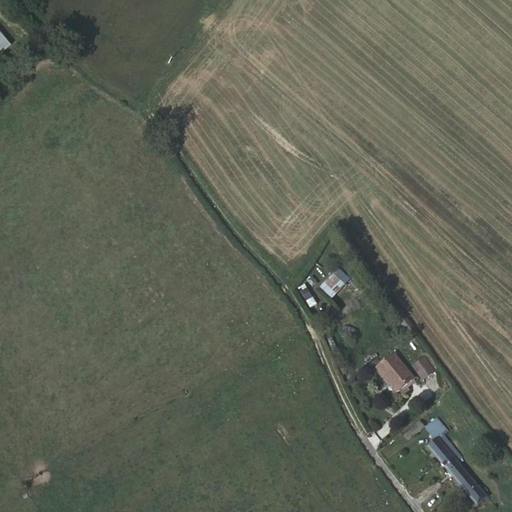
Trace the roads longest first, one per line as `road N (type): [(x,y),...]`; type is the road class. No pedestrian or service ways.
road 1 (track): [(16,0),(70,57),(166,133),(304,316),(353,427)]
road 2 (track): [(140,106),(215,0)]
